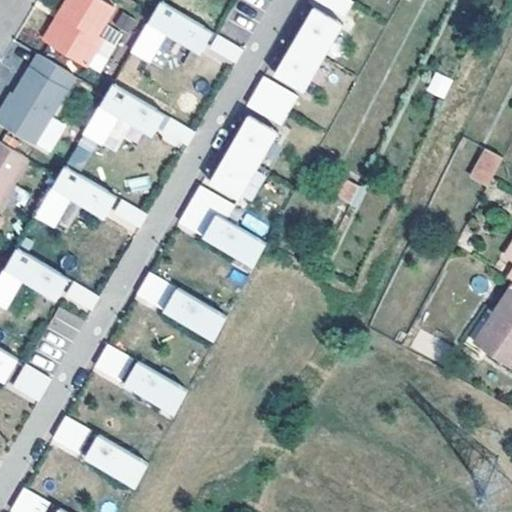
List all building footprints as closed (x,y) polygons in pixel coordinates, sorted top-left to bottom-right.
[(68,0),(61,12),(68,16),(52,43),(89,64),(105,38),(97,33),(114,4),(107,0),(68,0)] [(165,0),(137,50),(153,59),(170,30),(204,50),(216,30),(165,0)] [(254,20),(266,1),(263,0),(243,0),(237,9),(254,20)] [(350,0),(316,0),(346,17),(354,2),(350,0)] [(343,23),(316,7),(306,24),(297,40),(325,57),(343,23)] [(131,33),(138,20),(121,11),(114,24),(131,33)] [(45,40),(52,43),(68,16),(61,12),(45,40)] [(343,23),(325,57),(334,62),(353,29),(343,23)] [(170,30),(153,59),(165,66),(182,37),(170,30)] [(224,35),(216,48),(241,63),(248,50),(224,35)] [(325,57),(297,40),(287,56),(277,74),(305,90),(325,57)] [(18,93),(20,95),(3,124),(37,144),(78,74),(42,53),(18,93)] [(334,62),(325,57),(305,90),(315,96),(334,62)] [(431,89),(445,96),(453,80),(439,73),(431,89)] [(117,83),(89,131),(106,141),(123,112),(157,132),(168,112),(117,83)] [(259,90),(250,106),(284,125),(293,110),(259,90)] [(0,122),(3,124),(20,95),(18,93),(15,91),(0,115),(0,122)] [(123,112),(106,141),(118,148),(135,119),(123,112)] [(280,131),(253,115),(244,131),(234,148),(261,164),(280,131)] [(176,117),(169,130),(194,144),(201,131),(176,117)] [(291,137),(280,131),(261,164),(271,170),(291,137)] [(0,211),(31,156),(0,137),(0,211)] [(261,164),(234,148),(225,164),(215,182),(242,197),(261,164)] [(489,184),(503,158),(487,148),(472,175),(489,184)] [(271,170),(261,164),(242,197),(252,203),(271,170)] [(69,165),(40,215),(57,225),(75,195),(109,214),(121,195),(69,165)] [(148,176),(128,179),(130,192),(150,189),(148,176)] [(353,202),(362,185),(348,177),(339,195),(353,202)] [(238,204),(205,184),(197,198),(223,213),(230,218),(238,204)] [(75,195),(57,225),(69,232),(87,202),(75,195)] [(197,198),(184,220),(210,235),(223,213),(197,198)] [(129,199),(121,212),(146,226),(153,213),(129,199)] [(245,213),(239,223),(263,235),(268,224),(245,213)] [(231,219),(218,241),(267,269),(279,247),(269,242),(231,219)] [(22,246),(0,283),(0,298),(11,305),(28,275),(40,283),(62,296),(74,276),(22,246)] [(155,270),(142,292),(168,307),(181,286),(155,270)] [(28,275),(11,305),(23,312),(40,283),(28,275)] [(82,281),(74,294),(99,308),(106,295),(82,281)] [(511,285),(476,341),(511,365),(511,285)] [(190,291),(177,313),(225,342),(238,320),(190,291)] [(47,329),(74,341),(84,318),(57,306),(47,329)] [(0,342),(0,370),(11,377),(24,357),(0,342)] [(113,342),(100,364),(126,379),(139,357),(113,342)] [(58,378),(32,362),(19,384),(45,399),(58,378)] [(149,363),(136,386),(184,414),(197,391),(149,363)] [(71,414),(59,436),(85,451),(97,429),(71,414)] [(156,463),(108,436),(95,458),(143,486),(156,463)] [(29,486),(17,508),(23,511),(49,511),(55,501),(29,486)]
